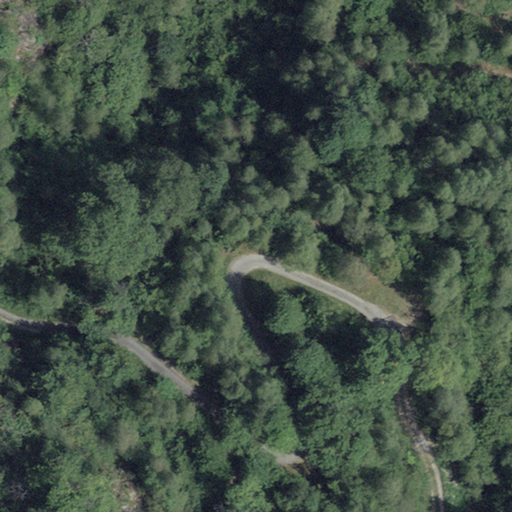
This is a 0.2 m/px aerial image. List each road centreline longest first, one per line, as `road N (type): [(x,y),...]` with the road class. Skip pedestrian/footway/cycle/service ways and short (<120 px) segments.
road 1 (track): [(393,340),(363,304),(265,260),(239,264),(239,303),(298,428),(303,449),(293,462),(114,337),(34,333),(0,319)]
road 2 (track): [(393,340),(401,408),(424,449),(438,511)]
